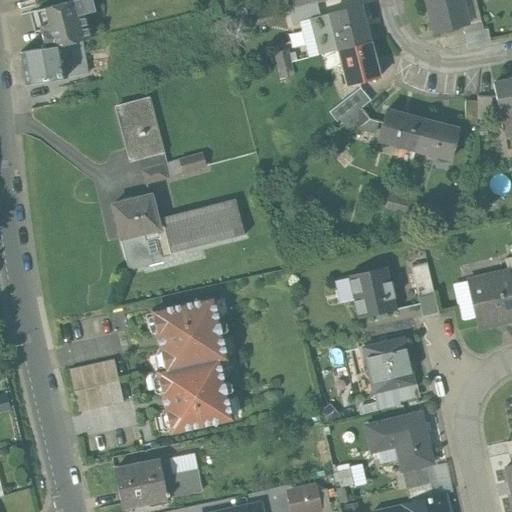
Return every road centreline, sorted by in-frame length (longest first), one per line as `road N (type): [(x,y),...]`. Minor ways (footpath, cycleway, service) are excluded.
road 1 (secondary): [(73,511),(17,268),(0,104)]
road 2 (residential): [(494,511),(477,390),(511,358)]
road 3 (residential): [(511,51),(461,60),(427,53),(401,39),(389,0)]
